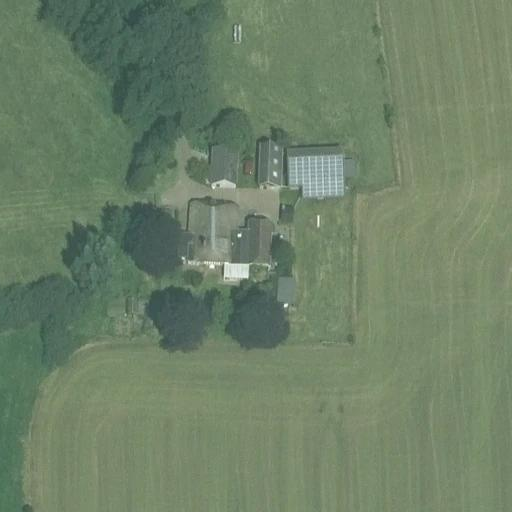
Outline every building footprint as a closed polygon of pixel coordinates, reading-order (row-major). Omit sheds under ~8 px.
[(235,188),(237,151),(210,150),(209,187),(235,188)] [(258,150),(256,189),(280,191),(281,152),(258,150)] [(353,156),(288,159),(289,183),(354,180),(353,156)] [(187,264),(202,264),(223,265),(226,213),(190,211),(187,264)] [(156,244),(168,244),(169,222),(156,222),(156,244)] [(271,225),(247,224),(245,267),(269,268),(271,225)] [(278,279),(276,306),(293,307),(294,281),(278,279)]
